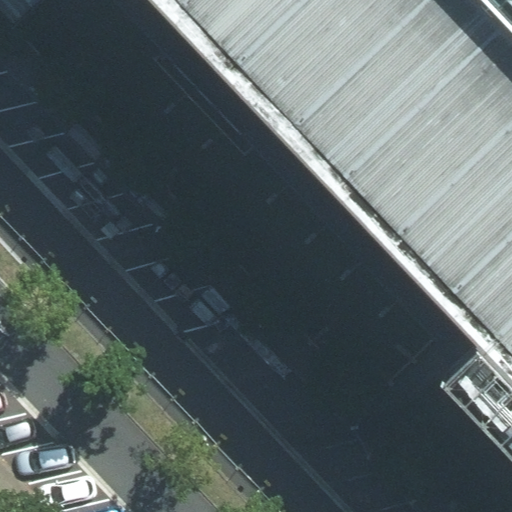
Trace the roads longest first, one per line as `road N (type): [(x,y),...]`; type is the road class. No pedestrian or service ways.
road 1 (unclassified): [(0,193),(304,511)]
road 2 (unclassified): [(169,511),(0,327)]
